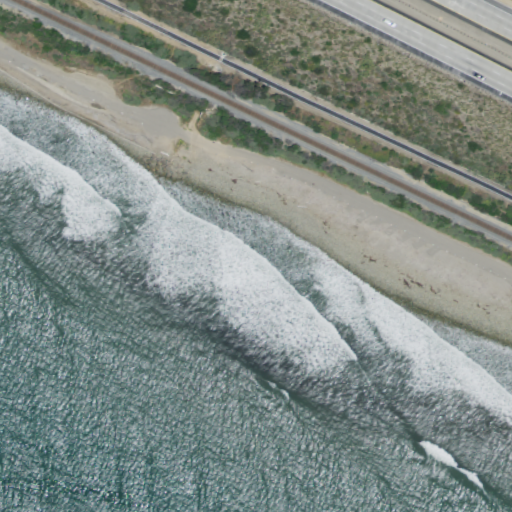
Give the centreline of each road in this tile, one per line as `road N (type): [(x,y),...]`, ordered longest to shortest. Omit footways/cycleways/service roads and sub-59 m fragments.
road 1 (residential): [(0,43),(113,104),(328,189),(511,276)]
road 2 (motorway): [(346,0),(511,82)]
